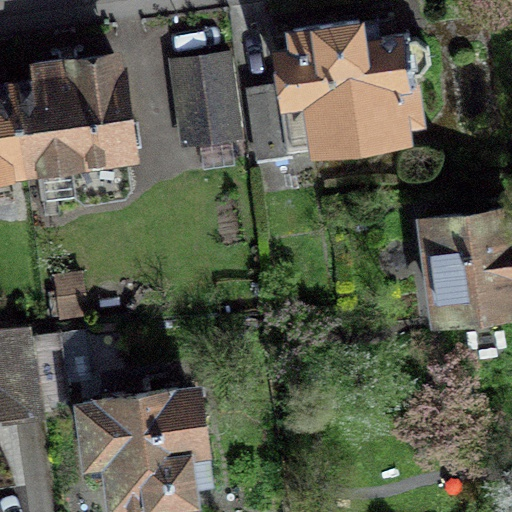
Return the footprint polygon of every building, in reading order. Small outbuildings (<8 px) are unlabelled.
[(415,14),(282,28),(296,162),(430,148),(415,14)] [(123,55),(17,72),(33,172),(139,156),(123,55)] [(239,61),(171,69),(181,151),(248,143),(239,61)] [(17,72),(0,74),(0,177),(33,172),(17,72)] [(511,203),(418,214),(432,337),(511,328),(511,203)] [(212,394),(87,407),(95,474),(113,472),(117,511),(204,511),(224,510),(212,394)]
